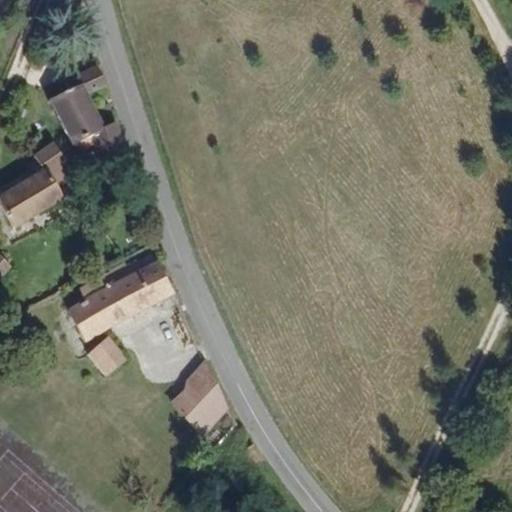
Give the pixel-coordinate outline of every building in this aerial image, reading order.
[(110,184),(137,174),(121,122),(106,129),(100,113),(116,107),(116,105),(110,90),(90,98),(93,106),(63,119),(84,163),(88,161),(97,168),(107,165),(110,184)] [(23,137),(33,153),(44,111),(33,107),(23,137)] [(45,173),(52,168),(47,160),(40,165),(45,173)] [(26,251),(74,222),(66,210),(83,198),(63,166),(47,176),(56,192),(8,222),(26,251)] [(0,295),(3,299),(5,301),(20,290),(9,276),(0,282),(0,295)] [(80,331),(97,364),(186,317),(171,288),(170,284),(162,288),(155,276),(148,281),(146,277),(122,290),(124,294),(91,311),(97,322),(80,331)] [(99,377),(120,396),(137,379),(116,359),(99,377)] [(226,447),(242,431),(225,398),(216,380),(194,402),(192,406),(193,413),(207,427),(226,447)] [(202,475),(226,447),(207,427),(179,456),(202,475)]
